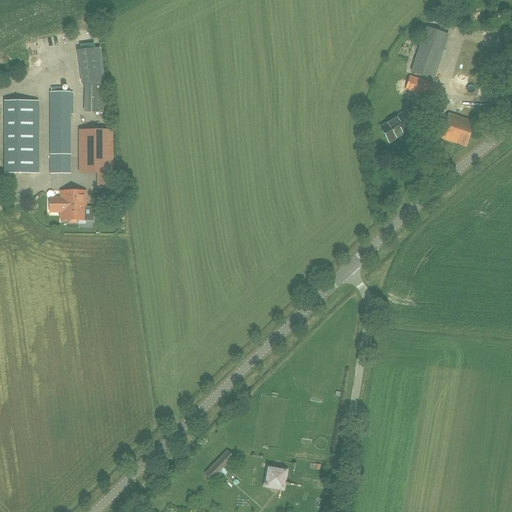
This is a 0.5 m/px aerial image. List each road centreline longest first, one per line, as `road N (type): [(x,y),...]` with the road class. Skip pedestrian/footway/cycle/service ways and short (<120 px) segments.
road 1 (tertiary): [(92,511),(348,268)]
road 2 (unclassified): [(335,511),(367,314),(348,268)]
road 3 (tertiary): [(348,268),(511,125)]
road 4 (track): [(0,92),(71,69),(67,34),(132,0)]
